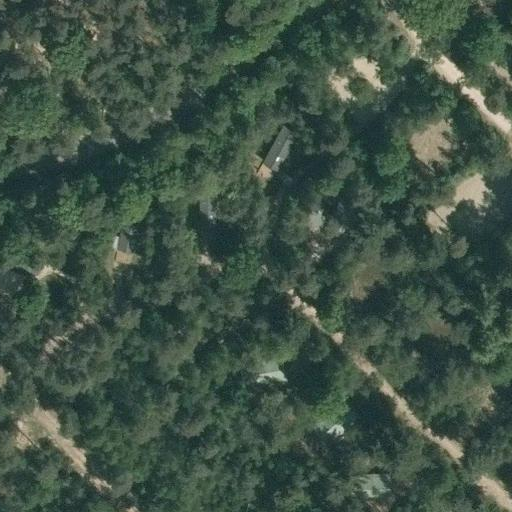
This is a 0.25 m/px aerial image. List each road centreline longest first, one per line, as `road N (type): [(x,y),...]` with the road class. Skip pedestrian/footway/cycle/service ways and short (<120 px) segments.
road 1 (unclassified): [(0,167),(126,131),(315,0)]
road 2 (track): [(6,378),(128,511)]
